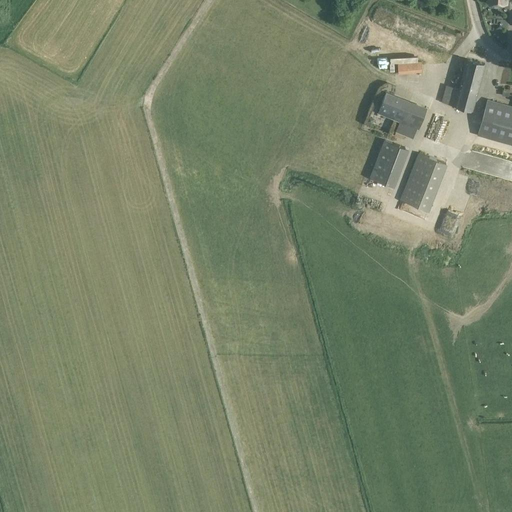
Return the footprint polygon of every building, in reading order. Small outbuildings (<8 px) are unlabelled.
[(485,64),(468,59),(460,89),(448,86),(443,102),(472,110),(485,64)] [(422,72),(421,61),(398,63),(399,74),(422,72)] [(394,95),(386,92),(378,111),(394,117),(399,106),(391,103),(394,95)] [(511,106),(487,100),(477,135),(511,145),(511,106)] [(370,177),(396,186),(410,148),(384,139),(370,177)] [(419,153),(415,162),(442,173),(446,163),(419,153)]
